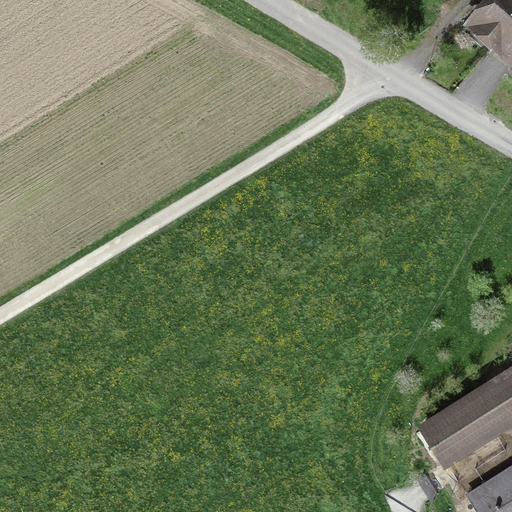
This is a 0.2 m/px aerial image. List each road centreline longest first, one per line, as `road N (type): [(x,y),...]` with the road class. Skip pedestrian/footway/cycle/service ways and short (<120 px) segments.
road 1 (track): [(0,314),(391,76)]
road 2 (unclassified): [(268,0),(511,148)]
